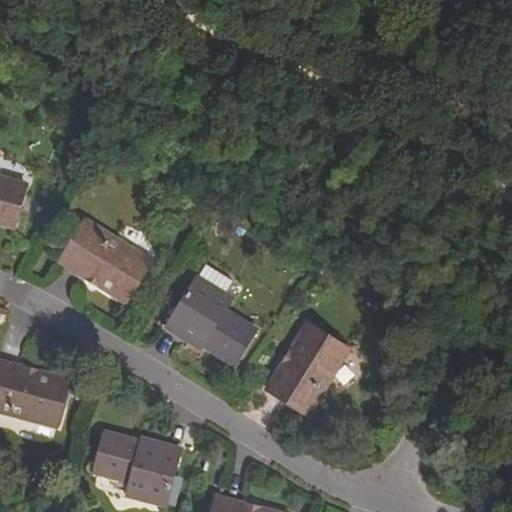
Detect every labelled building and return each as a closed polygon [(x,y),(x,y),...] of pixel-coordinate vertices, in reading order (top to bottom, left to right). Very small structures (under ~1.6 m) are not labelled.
[(0,177),(14,182),(16,175),(0,170),(0,162),(2,156),(0,155),(0,177)] [(0,212),(20,219),(32,180),(16,175),(14,182),(0,177),(0,212)] [(132,299),(158,257),(93,217),(67,258),(132,299)] [(225,304),(232,292),(206,275),(174,326),(208,349),(211,345),(241,363),(263,328),(234,308),(225,304)] [(225,304),(234,308),(240,297),(232,292),(225,304)] [(313,415),(353,349),(313,324),(272,389),(313,415)] [(0,411),(61,428),(75,381),(0,361),(0,411)] [(145,486),(141,499),(168,507),(185,449),(151,440),(150,443),(113,434),(102,474),(136,484),(145,486)] [(133,498),(141,499),(145,486),(136,484),(133,498)] [(268,511),(219,499),(215,511),(268,511)]
